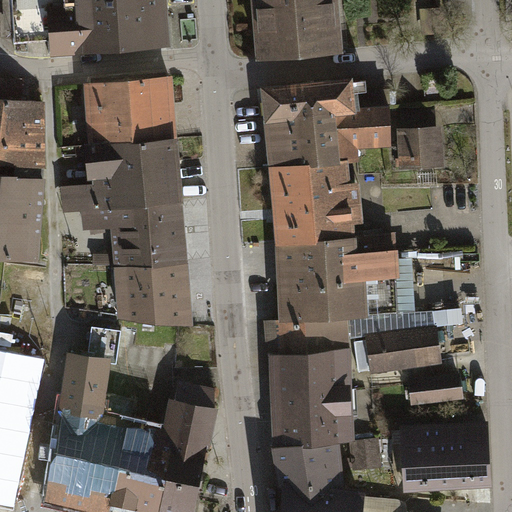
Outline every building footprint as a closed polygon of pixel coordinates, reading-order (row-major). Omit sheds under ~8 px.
[(77,0),(11,0),(13,30),(52,28),(51,8),(78,6),(77,0)] [(163,0),(77,0),(78,6),(51,8),(52,28),(54,54),(167,45),(163,0)] [(339,0),(250,0),(256,60),(344,53),(339,0)] [(435,14),(422,15),(424,38),(437,37),(435,14)] [(0,125),(48,131),(47,108),(23,107),(25,86),(0,84),(0,125)] [(175,84),(86,91),(91,149),(91,155),(180,148),(175,84)] [(265,96),(268,129),(391,118),(390,111),(387,84),(265,96)] [(403,132),(398,133),(401,175),(447,172),(444,134),(439,134),(438,110),(402,113),(403,132)] [(394,152),(391,118),(268,129),(272,175),(354,167),(364,166),(363,155),(394,152)] [(48,131),(0,125),(0,169),(18,171),(49,174),(48,131)] [(66,219),(82,218),(185,210),(180,148),(91,155),(86,155),(88,186),(96,186),(96,189),(64,192),(66,219)] [(354,167),(272,175),(278,248),(362,242),(354,167)] [(17,184),(0,182),(0,259),(40,263),(49,174),(18,171),(17,184)] [(190,268),(185,210),(82,218),(82,228),(92,236),(112,233),(115,259),(116,270),(190,268)] [(282,324),(348,321),(367,319),(364,282),(400,279),(397,239),(362,242),(278,248),(282,324)] [(468,256),(419,258),(420,267),(468,264),(468,256)] [(96,270),(116,270),(115,259),(96,259),(96,270)] [(190,268),(116,270),(120,321),(197,332),(190,268)] [(409,333),(369,338),(373,379),(445,371),(440,329),(454,327),(452,315),(407,320),(409,333)] [(268,325),(274,452),(343,449),(354,448),(348,321),(282,324),(268,325)] [(129,448),(133,428),(138,401),(110,396),(116,362),(67,352),(57,434),(129,448)] [(462,378),(410,383),(412,408),(465,404),(462,378)] [(178,437),(161,511),(198,511),(220,412),(215,411),(219,392),(182,384),(178,404),(171,403),(164,434),(178,437)] [(129,448),(57,434),(48,507),(67,511),(115,511),(116,511),(161,511),(178,437),(164,434),(133,428),(129,448)] [(404,432),(406,465),(492,461),(490,428),(404,432)] [(380,475),(378,445),(356,446),(358,477),(380,475)] [(274,452),(285,498),(345,492),(343,449),(274,452)] [(494,495),(492,461),(406,465),(408,499),(494,495)] [(366,511),(368,500),(345,492),(285,498),(283,511),(366,511)]
